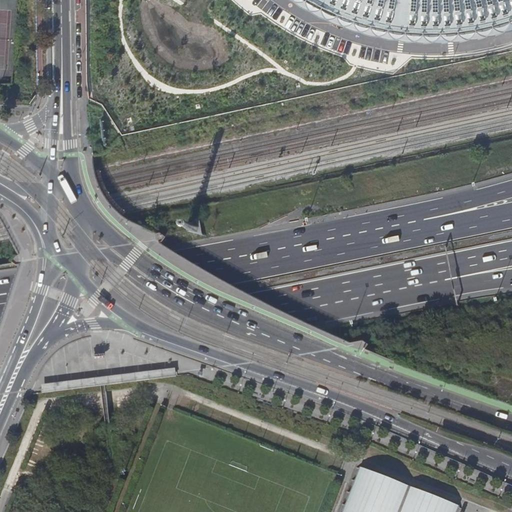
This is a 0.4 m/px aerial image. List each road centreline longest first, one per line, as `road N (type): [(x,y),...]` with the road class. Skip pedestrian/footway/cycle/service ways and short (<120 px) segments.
road 1 (motorway): [(0,351),(450,268)]
road 2 (motorway): [(426,229),(0,307)]
road 3 (primary): [(130,323),(511,471)]
road 4 (primary): [(511,425),(208,310)]
road 5 (primary): [(208,310),(75,200)]
road 6 (tertiary): [(208,310),(110,255),(81,255)]
road 7 (tertiary): [(71,172),(60,45)]
road 8 (tertiary): [(45,272),(0,389)]
